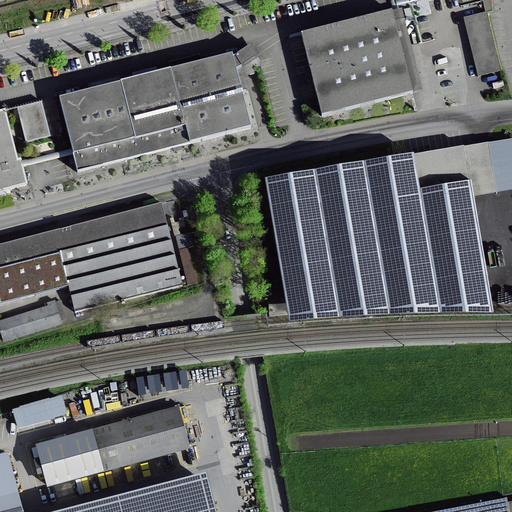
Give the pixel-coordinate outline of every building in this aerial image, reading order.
[(403,9),(301,34),(309,67),(321,116),(423,91),(413,50),(403,9)] [(486,12),(463,17),(478,78),(501,72),(486,12)] [(232,54),(59,99),(72,152),(77,172),(251,129),(236,71),(257,58),(250,47),(233,58),(232,54)] [(42,103),(17,110),(26,144),(51,137),(42,103)] [(5,110),(0,111),(0,196),(11,194),(10,191),(28,186),(21,160),(18,161),(5,110)] [(414,153),(420,188),(471,179),(474,196),(511,189),(511,138),(489,142),(488,141),(471,145),(464,146),(464,145),(414,153)] [(414,152),(265,177),(289,318),(289,321),(390,314),(494,312),(493,309),(474,196),(471,179),(420,188),(414,153),(414,152)] [(0,304),(68,288),(75,313),(183,286),(162,204),(0,245),(0,304)] [(194,246),(191,232),(175,236),(187,285),(197,283),(188,248),(194,246)] [(48,305),(0,320),(0,332),(4,344),(63,325),(61,320),(68,318),(62,300),(55,302),(55,300),(47,303),(48,305)] [(67,416),(62,397),(50,400),(49,399),(19,407),(19,409),(12,411),(17,430),(24,428),(55,420),(55,419),(67,416)] [(179,407),(35,446),(36,448),(32,449),(35,461),(33,462),(37,478),(43,476),(47,489),(190,450),(179,407)] [(0,453),(0,511),(8,511),(22,509),(7,451),(0,453)] [(216,511),(206,471),(51,511),(216,511)] [(434,511),(511,511),(511,502),(508,503),(507,498),(434,511)]
